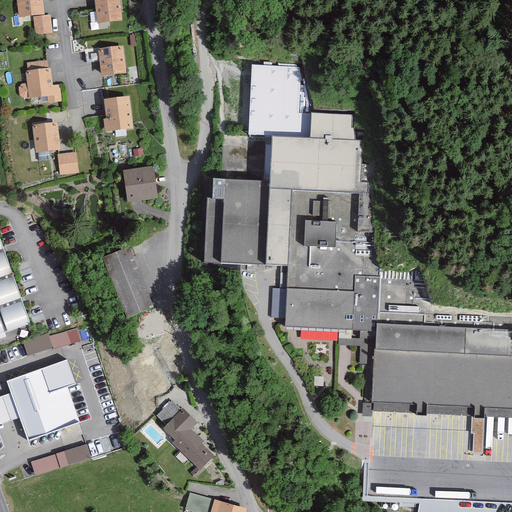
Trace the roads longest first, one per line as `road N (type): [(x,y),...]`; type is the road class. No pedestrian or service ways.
road 1 (tertiary): [(153,0),(177,182),(181,329),(251,511)]
road 2 (unknown): [(0,470),(79,438),(92,418),(69,362),(49,358),(0,373)]
road 3 (residential): [(73,134),(60,0)]
